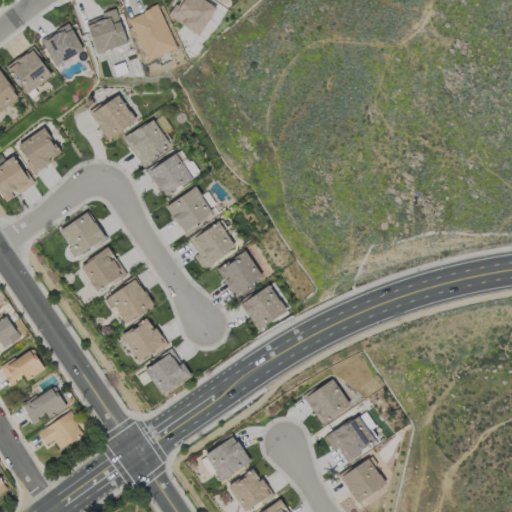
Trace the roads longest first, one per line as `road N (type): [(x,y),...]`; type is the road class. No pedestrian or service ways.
road 1 (tertiary): [(180,511),(0,244)]
road 2 (residential): [(0,244),(87,184),(107,184),(121,193),(204,331)]
road 3 (secondary): [(141,449),(243,377),(364,314)]
road 4 (secondary): [(511,269),(364,314)]
